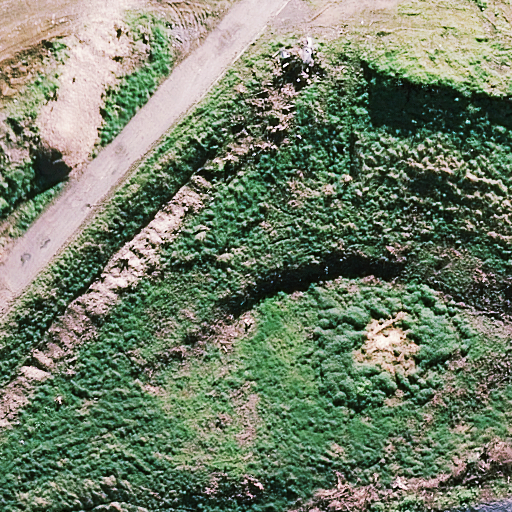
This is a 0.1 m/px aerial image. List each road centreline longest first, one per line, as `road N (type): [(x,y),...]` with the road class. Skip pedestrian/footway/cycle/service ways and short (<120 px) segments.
road 1 (motorway): [(511,242),(0,339)]
road 2 (motorway): [(0,215),(511,125)]
